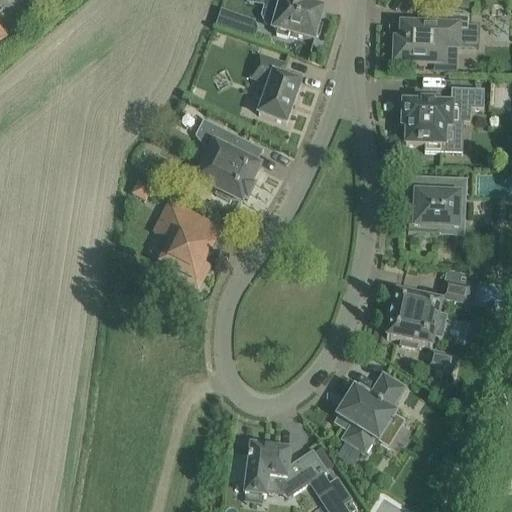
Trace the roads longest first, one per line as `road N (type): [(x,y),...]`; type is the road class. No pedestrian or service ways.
road 1 (residential): [(227,383),(256,406),(299,395),(319,375),(346,321),(367,235),(352,67)]
road 2 (residential): [(227,383),(222,312),(281,218),(352,67)]
road 3 (residential): [(156,511),(189,393),(227,383)]
